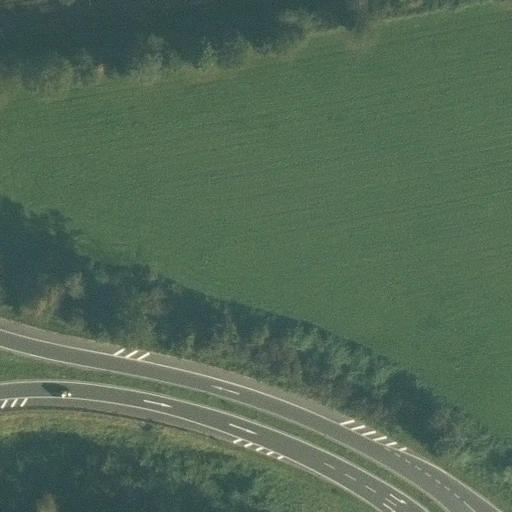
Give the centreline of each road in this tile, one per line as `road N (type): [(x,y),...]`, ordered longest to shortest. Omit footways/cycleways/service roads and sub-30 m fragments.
road 1 (motorway): [(473,509),(298,413),(0,331)]
road 2 (motorway): [(0,387),(60,383),(184,408),(275,439),(401,511)]
